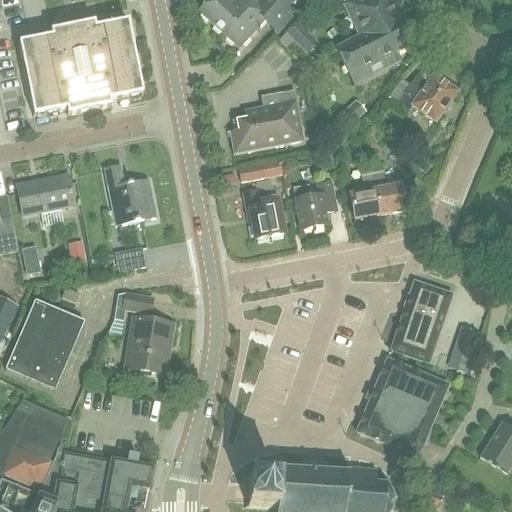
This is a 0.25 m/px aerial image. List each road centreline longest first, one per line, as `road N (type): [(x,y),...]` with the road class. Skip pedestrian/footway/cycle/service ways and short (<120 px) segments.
road 1 (residential): [(455,444),(481,402),(497,296),(408,259),(415,241)]
road 2 (tertiary): [(178,511),(213,331),(209,283)]
road 3 (residential): [(209,283),(415,241)]
road 4 (residential): [(415,241),(439,223),(504,71)]
road 5 (residential): [(0,153),(179,114)]
road 6 (tertiary): [(209,283),(179,114)]
